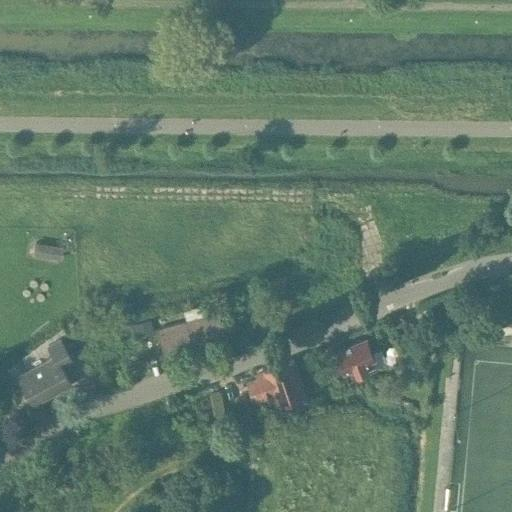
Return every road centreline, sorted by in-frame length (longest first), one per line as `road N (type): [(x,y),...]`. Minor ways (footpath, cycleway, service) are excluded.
road 1 (unclassified): [(0,456),(107,402),(268,355),(456,275),(511,264)]
road 2 (track): [(381,306),(359,229),(341,205),(275,195),(64,193)]
